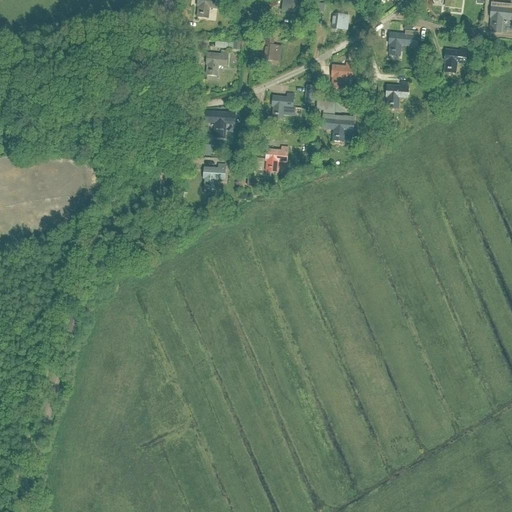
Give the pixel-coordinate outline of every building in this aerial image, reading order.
[(210,9),(218,10),(219,0),(197,0),(197,7),(198,8),(197,18),(209,19),(210,9)] [(283,0),(282,11),(297,14),(298,5),(303,6),(304,0),(283,0)] [(445,0),(445,8),(463,11),(464,3),(457,2),(457,0),(445,0)] [(314,12),(324,13),(325,5),(316,3),(314,12)] [(492,19),(491,29),(491,33),(502,34),(503,20),(511,21),(511,16),(511,5),(506,5),(505,9),(492,7),(490,19),(492,19)] [(332,28),(348,31),(350,16),(334,14),(332,28)] [(389,56),(400,57),(401,46),(409,47),(410,36),(390,34),(388,45),(390,45),(389,56)] [(264,61),(281,63),(282,47),(274,46),(275,39),(266,38),(264,61)] [(466,65),(468,49),(461,48),(460,52),(446,50),(444,62),(445,63),(444,73),(456,75),(457,64),(466,65)] [(219,67),(227,68),(229,52),(222,51),(221,55),(207,54),(206,66),(207,66),(206,76),(218,77),(219,67)] [(351,80),(353,64),(347,64),(347,67),(333,66),(331,78),(333,79),(332,89),(344,90),(345,79),(351,80)] [(408,100),(409,84),(401,84),(401,87),(387,86),(386,99),(387,99),(387,109),(399,110),(400,99),(408,100)] [(293,110),(294,95),(288,94),(288,98),(273,96),(272,108),(273,108),(272,119),(284,120),(285,109),(293,110)] [(305,94),(305,102),(313,103),(314,95),(305,94)] [(214,135),(226,136),(227,125),(235,126),(236,110),(229,110),(229,113),(214,112),(213,124),(214,124),(214,135)] [(332,120),(332,131),(334,131),(333,138),(344,139),(345,132),(353,133),(354,118),(347,117),(347,121),(332,120)] [(193,152),(200,154),(203,144),(196,142),(193,152)] [(287,163),(288,149),(282,148),(281,152),(267,151),(266,161),(267,161),(267,168),(277,169),(278,162),(287,163)] [(217,181),(225,181),(226,165),(218,165),(218,169),(204,168),(203,180),(204,180),(204,190),(216,191),(217,181)]
